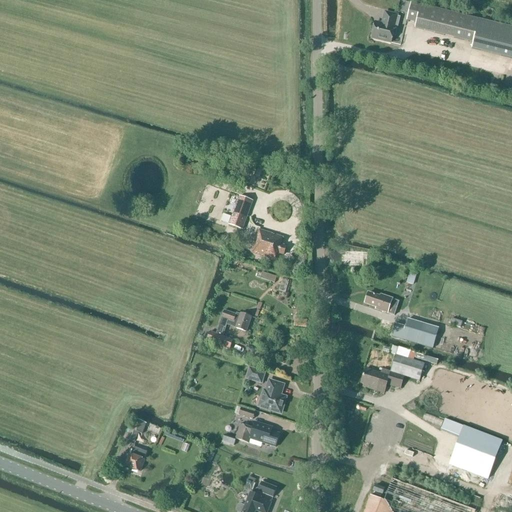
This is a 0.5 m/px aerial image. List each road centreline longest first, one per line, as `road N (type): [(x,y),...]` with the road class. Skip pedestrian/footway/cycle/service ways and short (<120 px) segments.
road 1 (unclassified): [(314,511),(315,0)]
road 2 (secondary): [(128,511),(0,462)]
